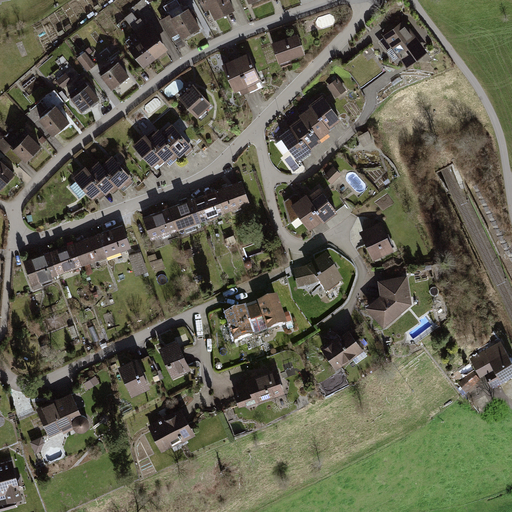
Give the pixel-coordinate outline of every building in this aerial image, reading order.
[(229,0),(205,0),(215,21),(235,12),(229,0)] [(189,9),(170,19),(182,40),(200,30),(189,9)] [(134,27),(142,22),(134,11),(127,16),(134,27)] [(385,55),(380,58),(371,47),(352,61),(358,68),(350,74),(360,88),(385,70),(379,62),(395,51),(405,65),(426,51),(405,22),(383,37),(387,42),(380,47),(385,55)] [(148,23),(133,34),(138,42),(154,65),(170,54),(148,23)] [(297,35),(273,43),(281,68),(290,65),(289,60),(303,55),(297,35)] [(154,65),(138,42),(128,49),(144,71),(154,65)] [(245,49),(232,55),(249,92),(262,86),(245,49)] [(232,55),(219,61),(235,98),(249,92),(232,55)] [(118,64),(101,74),(110,89),(127,78),(118,64)] [(58,77),(60,84),(70,80),(68,73),(58,77)] [(337,97),(348,88),(339,76),(327,85),(337,97)] [(193,86),(178,99),(196,120),(211,107),(193,86)] [(89,87),(71,98),(80,113),(98,101),(89,87)] [(308,104),(309,106),(327,128),(338,119),(319,95),(308,104)] [(299,114),(301,117),(318,139),(329,130),(327,128),(309,106),(299,114)] [(56,107),(40,119),(52,135),(68,123),(56,107)] [(301,117),(289,126),(291,129),(308,150),(320,141),(318,139),(301,117)] [(171,123),(160,134),(179,155),(184,160),(195,150),(171,123)] [(291,129),(281,137),(299,160),(309,152),(308,150),(291,129)] [(366,149),(376,145),(369,130),(359,134),(366,149)] [(157,131),(147,139),(166,161),(170,164),(179,155),(160,134),(157,131)] [(29,135),(14,149),(26,161),(40,146),(29,135)] [(147,139),(143,135),(131,146),(151,167),(156,163),(160,166),(166,161),(147,139)] [(112,156),(100,166),(120,188),(125,193),(136,183),(112,156)] [(0,163),(0,187),(1,189),(13,175),(0,163)] [(98,163),(88,172),(107,193),(110,197),(120,188),(100,166),(98,163)] [(88,172),(84,168),(72,178),(92,200),(97,195),(100,199),(107,193),(88,172)] [(334,170),(324,179),(331,186),(341,177),(334,170)] [(249,182),(223,191),(231,214),(257,205),(249,182)] [(318,188),(306,196),(324,223),(336,214),(318,188)] [(223,191),(196,201),(205,224),(231,214),(223,191)] [(296,196),(285,203),(290,225),(301,217),(310,231),(324,223),(306,196),(299,200),(296,196)] [(196,201),(170,211),(178,233),(205,224),(196,201)] [(170,211),(144,220),(152,243),(178,233),(170,211)] [(380,223),(360,232),(374,261),(393,253),(380,223)] [(125,226),(99,236),(107,258),(133,249),(125,226)] [(99,236),(73,245),(81,268),(107,258),(99,236)] [(73,245),(46,255),(55,277),(81,268),(73,245)] [(136,274),(148,271),(142,250),(130,254),(136,274)] [(46,255),(21,264),(29,287),(55,277),(46,255)] [(326,258),(308,269),(294,272),(298,293),(320,290),(326,297),(343,286),(326,258)] [(378,298),(367,305),(383,329),(411,306),(406,279),(379,283),(378,298)] [(278,301),(249,310),(258,337),(286,328),(278,301)] [(249,310),(224,318),(232,345),(258,337),(249,310)] [(350,332),(324,349),(337,369),(363,352),(350,332)] [(176,342),(159,350),(172,379),(189,371),(176,342)] [(511,375),(511,362),(499,342),(476,357),(495,387),(511,375)] [(136,362),(117,371),(131,399),(149,390),(136,362)] [(465,390),(480,381),(469,362),(457,369),(463,378),(459,380),(465,390)] [(286,396),(277,371),(246,382),(247,385),(232,390),(240,412),(286,396)] [(72,396),(38,410),(50,439),(84,425),(72,396)] [(184,412),(148,428),(159,452),(194,436),(184,412)] [(41,436),(31,441),(36,453),(46,449),(41,436)] [(11,463),(0,465),(0,506),(21,501),(11,463)]
